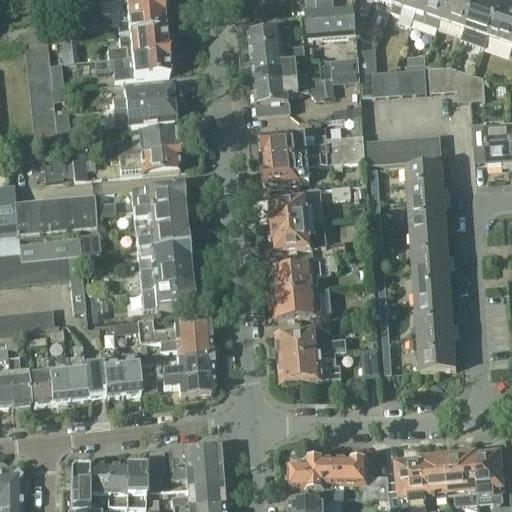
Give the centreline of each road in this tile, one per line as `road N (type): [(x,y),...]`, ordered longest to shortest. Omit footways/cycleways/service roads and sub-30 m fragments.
road 1 (residential): [(251,424),(208,0)]
road 2 (residential): [(251,424),(482,422)]
road 3 (residential): [(482,422),(474,207)]
road 4 (residential): [(251,424),(43,445)]
road 5 (residential): [(381,127),(451,122),(460,131),(474,207)]
